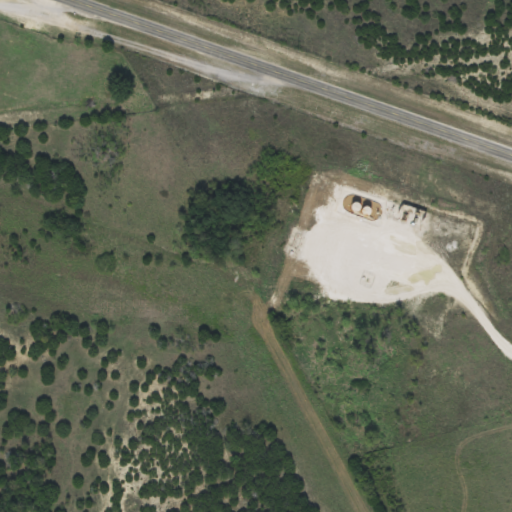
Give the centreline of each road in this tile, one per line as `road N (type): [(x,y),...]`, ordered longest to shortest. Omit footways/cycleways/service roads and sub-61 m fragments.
road 1 (residential): [(0,114),(511,62)]
road 2 (secondary): [(65,0),(511,158)]
